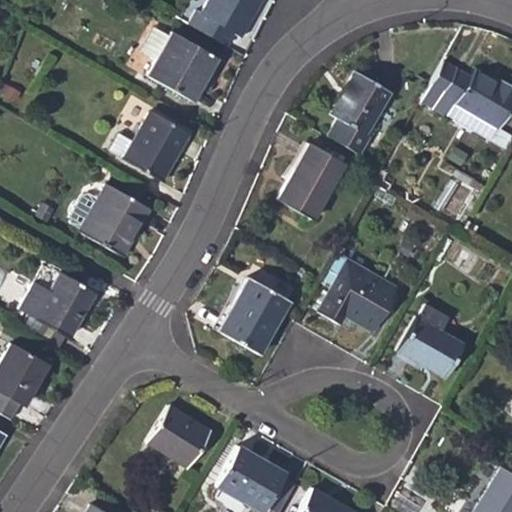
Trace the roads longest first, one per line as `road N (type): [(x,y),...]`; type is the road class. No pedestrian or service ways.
road 1 (residential): [(133,338),(204,223),(271,75),(301,41),(375,0)]
road 2 (residential): [(253,413),(345,466),(381,465),(400,441),(390,410),(357,390),(312,388)]
road 3 (residential): [(17,511),(133,338)]
road 4 (residential): [(133,338),(253,413)]
